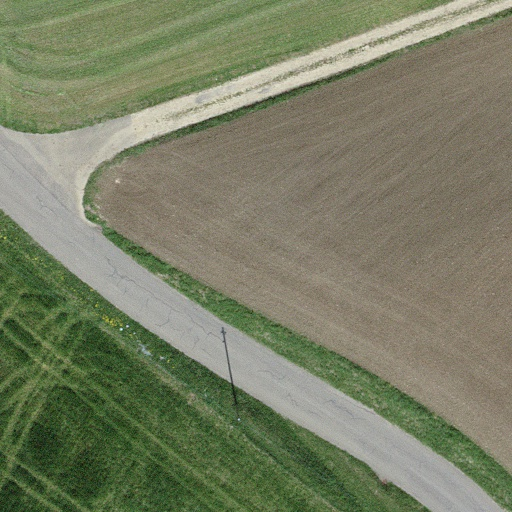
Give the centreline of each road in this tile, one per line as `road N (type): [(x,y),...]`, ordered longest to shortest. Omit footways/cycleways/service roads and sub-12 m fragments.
road 1 (unclassified): [(0,174),(111,272),(377,440),(470,511)]
road 2 (track): [(0,172),(489,0)]
